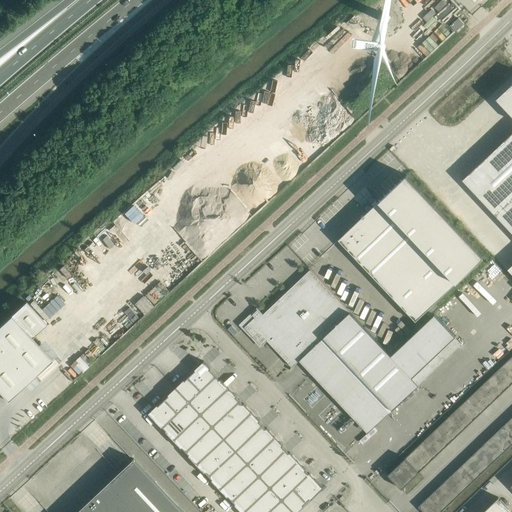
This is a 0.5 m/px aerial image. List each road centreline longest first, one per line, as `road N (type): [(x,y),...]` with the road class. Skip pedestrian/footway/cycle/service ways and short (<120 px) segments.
road 1 (unclassified): [(198,308),(511,17)]
road 2 (unclassified): [(198,308),(381,511)]
road 3 (unclassified): [(0,491),(198,308)]
road 4 (motorway): [(0,154),(159,0)]
road 5 (motorway): [(0,112),(138,0)]
road 6 (unknown): [(116,384),(233,511)]
road 7 (unknown): [(389,511),(424,491),(511,408)]
